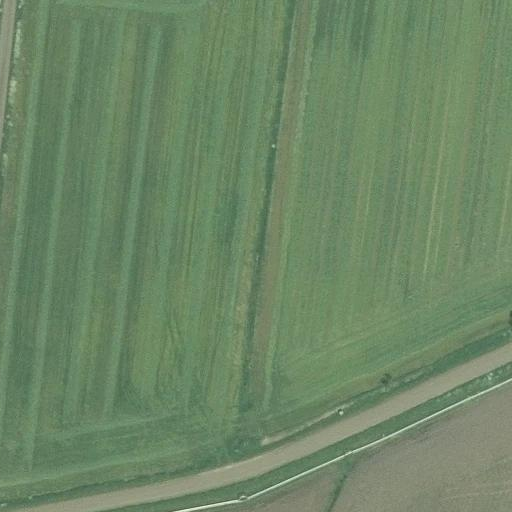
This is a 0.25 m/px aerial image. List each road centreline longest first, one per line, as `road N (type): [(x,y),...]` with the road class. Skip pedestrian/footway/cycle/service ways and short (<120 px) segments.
road 1 (unclassified): [(511,345),(203,479),(32,511)]
road 2 (track): [(0,182),(18,0)]
